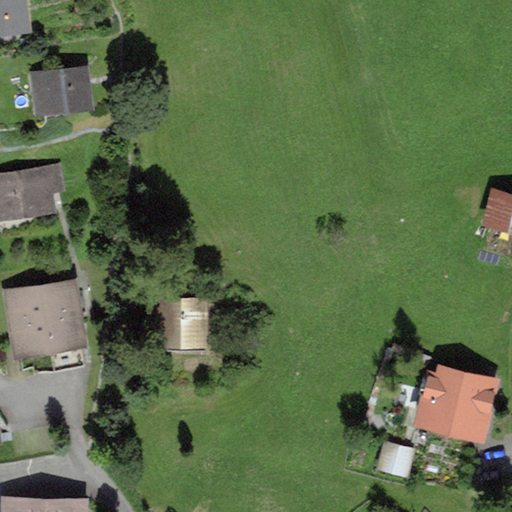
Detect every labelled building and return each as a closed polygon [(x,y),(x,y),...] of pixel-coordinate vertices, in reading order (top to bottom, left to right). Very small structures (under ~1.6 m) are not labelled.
[(0,0),(0,25),(26,23),(22,0),(0,0)] [(82,71),(34,77),(35,89),(43,88),(45,106),(86,100),(82,71)] [(55,170),(0,179),(0,210),(48,202),(45,184),(57,182),(55,170)] [(511,194),(494,190),(487,216),(511,223),(511,194)] [(70,285),(10,295),(22,367),(32,366),(33,372),(83,364),(75,310),(84,309),(81,290),(71,291),(70,285)] [(152,300),(152,335),(185,335),(185,342),(198,342),(198,300),(152,300)] [(425,391),(419,415),(480,430),(492,380),(440,367),(438,376),(424,372),(420,390),(425,391)] [(53,424),(39,426),(44,455),(58,452),(53,424)] [(30,457),(44,455),(39,426),(25,429),(30,457)] [(25,429),(11,432),(16,460),(30,457),(25,429)] [(11,432),(0,433),(0,462),(16,460),(11,432)] [(386,444),(380,463),(405,470),(410,450),(386,444)]
